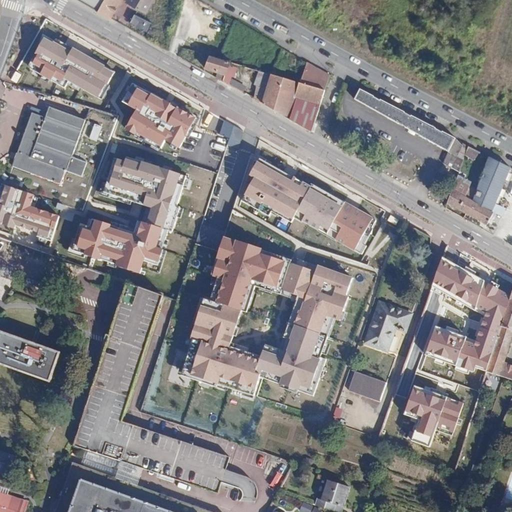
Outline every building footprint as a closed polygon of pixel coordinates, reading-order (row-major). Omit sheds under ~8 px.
[(81,0),(98,10),(103,0),(81,0)] [(103,0),(98,10),(98,11),(108,17),(117,0),(103,0)] [(152,0),(127,0),(127,1),(145,12),(152,0)] [(104,96),(120,68),(49,33),(29,69),(64,90),(70,81),(104,96)] [(205,70),(217,73),(225,76),(228,68),(236,70),(243,72),(245,67),(210,56),(205,70)] [(330,75),(307,63),(300,83),(325,91),(330,75)] [(217,73),(215,78),(222,82),(223,81),(229,84),(231,77),(233,77),(236,70),(228,68),(225,76),(217,73)] [(325,91),(300,83),(268,73),(267,77),(271,78),(262,104),(311,132),(325,91)] [(195,119),(132,84),(122,101),(136,109),(125,129),(161,150),(167,140),(180,147),(195,119)] [(374,97),(360,89),(355,99),(399,122),(399,121),(407,125),(407,126),(450,149),(455,139),(441,131),(440,132),(434,129),(435,128),(410,116),(404,113),(404,112),(379,100),(379,101),(373,98),(374,97)] [(87,121),(52,109),(48,118),(32,113),(13,167),(64,185),(68,173),(83,179),(89,162),(74,156),(87,121)] [(90,139),(98,142),(103,126),(95,124),(90,139)] [(466,152),(468,147),(462,144),(455,156),(450,167),(458,172),(466,152)] [(479,153),(468,147),(466,152),(476,158),(479,153)] [(450,167),(455,156),(448,152),(443,163),(450,167)] [(139,237),(96,224),(94,230),(80,226),(72,250),(117,264),(115,270),(144,279),(146,272),(161,277),(171,246),(166,244),(170,230),(174,231),(181,209),(178,206),(187,177),(120,156),(108,191),(158,206),(152,226),(143,224),(139,237)] [(509,174),(511,168),(489,156),(484,169),(506,181),(506,180),(508,180),(511,174),(509,174)] [(297,217),(362,253),(378,220),(315,187),(260,158),(250,173),(256,178),(243,200),(269,216),(271,212),(292,222),(297,217)] [(496,204),(506,181),(484,169),(475,193),(496,204)] [(456,177),(447,203),(466,213),(472,201),(474,195),(467,192),(470,185),(456,177)] [(53,239),(56,230),(10,213),(18,191),(7,187),(1,203),(0,202),(0,224),(15,230),(17,226),(53,239)] [(472,201),(493,213),(496,204),(475,193),(474,195),(472,201)] [(58,228),(63,215),(32,205),(35,197),(25,194),(18,214),(58,228)] [(484,230),(492,235),(496,227),(491,224),(496,215),(493,213),(472,201),(466,213),(486,225),(484,230)] [(304,299),(314,271),(291,263),(293,258),(223,235),(209,279),(217,282),(212,297),(202,297),(188,339),(199,342),(188,374),(260,398),(267,376),(259,374),(266,352),(237,342),(257,283),(304,299)] [(511,296),(441,257),(432,287),(486,315),(475,341),(436,326),(426,354),(473,373),(476,368),(486,371),(511,296)] [(342,323),(358,277),(317,263),(314,271),(304,299),(287,351),(266,344),(266,352),(259,374),(267,376),(281,385),(279,391),(297,397),(299,392),(317,398),(330,359),(324,357),(336,321),(342,323)] [(230,456),(167,434),(158,464),(126,456),(137,423),(125,418),(168,298),(130,284),(75,441),(90,446),(144,466),(217,492),(230,456)] [(511,293),(511,296),(509,303),(495,345),(489,363),(487,370),(486,371),(504,377),(511,379),(511,365),(503,362),(511,334),(511,293)] [(405,332),(411,314),(379,302),(365,343),(387,352),(396,328),(405,332)] [(0,364),(50,383),(60,353),(0,331),(0,364)] [(386,383),(355,371),(348,390),(379,402),(386,383)] [(465,402),(414,385),(404,415),(419,420),(412,441),(429,447),(434,430),(453,436),(465,402)] [(158,464),(167,434),(137,423),(126,456),(158,464)] [(137,486),(144,466),(90,446),(84,461),(88,463),(87,467),(137,486)] [(14,455),(0,450),(0,474),(7,477),(14,455)] [(88,463),(84,461),(74,458),(73,462),(87,467),(88,463)] [(208,511),(137,486),(87,467),(73,462),(54,511),(208,511)] [(242,488),(254,491),(257,480),(226,471),(223,480),(231,482),(233,475),(245,479),(242,488)] [(315,505),(331,511),(333,504),(342,507),(349,487),(327,479),(320,499),(317,498),(315,505)] [(0,487),(0,493),(7,496),(9,490),(0,487)] [(0,511),(25,511),(28,503),(7,496),(0,493),(0,511)]
